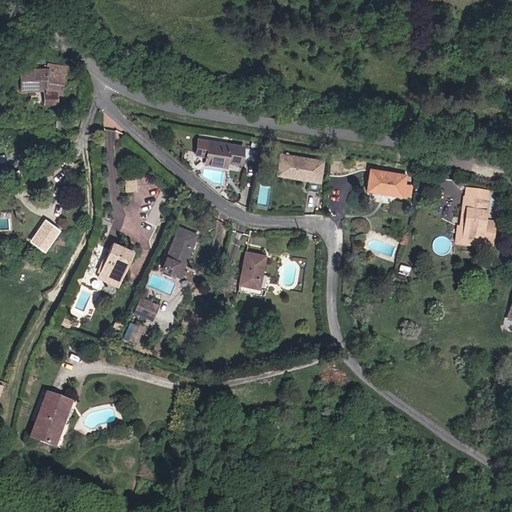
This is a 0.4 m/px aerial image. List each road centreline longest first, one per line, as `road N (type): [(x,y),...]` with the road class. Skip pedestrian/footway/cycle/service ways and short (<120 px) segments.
road 1 (residential): [(96,74),(97,94),(113,114),(238,215),(327,226),(337,244),(335,325),(352,359),(374,384),(511,479)]
road 2 (unclassified): [(96,74),(157,111),(391,140),(511,165)]
